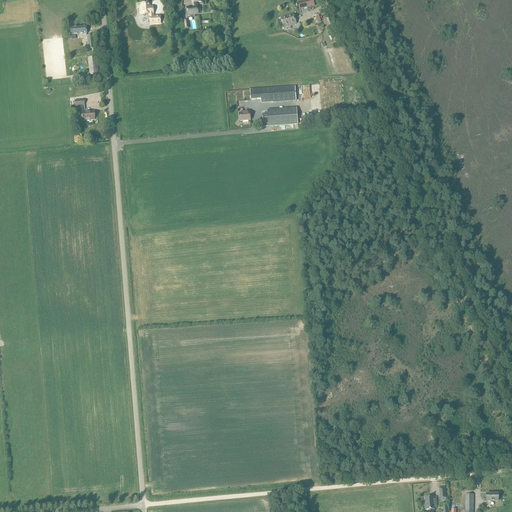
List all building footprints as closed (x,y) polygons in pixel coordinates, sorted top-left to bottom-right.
[(191,0),(192,6),(186,7),(187,14),(198,13),(196,2),(203,1),(202,0),(191,0)] [(309,0),(295,4),(297,11),(312,7),(309,0)] [(140,4),(140,8),(139,9),(140,15),(148,15),(149,25),(160,24),(160,15),(154,16),(153,6),(150,6),(150,3),(140,4)] [(283,28),(295,24),(296,24),(293,14),(281,18),(283,28)] [(305,21),(306,26),(319,22),(317,17),(305,21)] [(87,34),(86,26),(69,28),(70,36),(87,34)] [(95,48),(93,35),(86,36),(88,49),(95,48)] [(323,83),(326,118),(343,117),(340,81),(323,83)] [(250,90),(251,100),(261,99),(261,103),(296,101),(295,87),(250,90)] [(94,112),(85,112),(84,100),(74,100),(75,107),(77,106),(78,113),(81,113),(82,121),(95,120),(94,112)] [(267,116),(262,116),(263,128),(298,126),(296,109),(267,111),(267,116)] [(243,112),(243,113),(239,114),(240,122),(251,121),(250,112),(243,112)] [(465,511),(473,511),(474,495),(465,494),(465,511)] [(425,504),(425,510),(434,510),(434,507),(437,507),(436,499),(434,499),(433,497),(425,498),(425,503),(425,504)]
